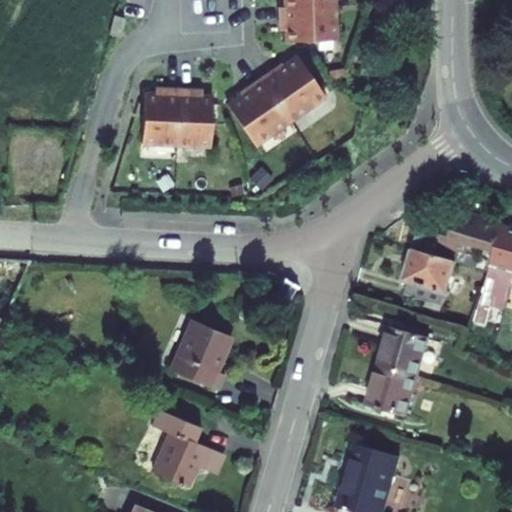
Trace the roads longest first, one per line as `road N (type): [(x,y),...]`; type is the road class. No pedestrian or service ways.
road 1 (residential): [(331,226),(330,279),(267,511)]
road 2 (residential): [(69,239),(125,61),(210,10)]
road 3 (residential): [(331,226),(270,247),(69,239)]
road 4 (residential): [(472,128),(331,226)]
road 5 (tertiary): [(451,0),(453,79),(472,128)]
